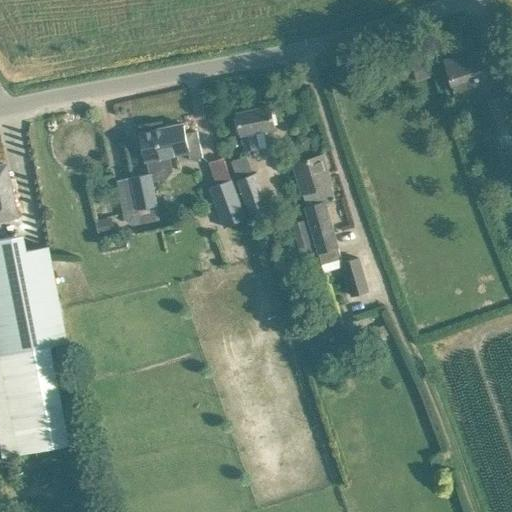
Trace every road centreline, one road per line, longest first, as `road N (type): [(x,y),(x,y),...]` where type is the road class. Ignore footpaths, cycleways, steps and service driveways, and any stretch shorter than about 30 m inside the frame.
road 1 (unclassified): [(0,111),(304,48),(470,0)]
road 2 (track): [(393,305),(304,48)]
